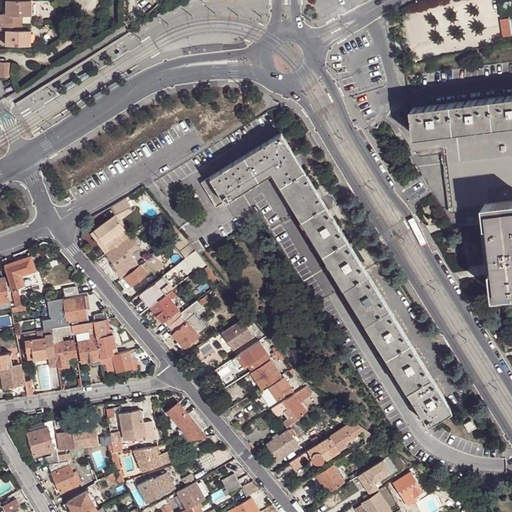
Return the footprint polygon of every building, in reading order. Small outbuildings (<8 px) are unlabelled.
[(0,20),(20,21),(21,14),(29,14),(29,0),(4,0),(4,5),(2,5),(2,13),(0,12),(0,20)] [(28,43),(28,29),(20,28),(20,21),(0,20),(0,27),(2,28),(1,36),(4,36),(3,43),(28,43)] [(20,28),(28,29),(28,21),(20,21),(20,28)] [(511,92),(413,105),(417,133),(421,132),(511,121),(511,92)] [(511,121),(421,132),(417,133),(418,149),(446,146),(447,150),(447,157),(453,205),(485,201),(511,197),(511,121)] [(280,132),(210,176),(224,200),(272,171),(297,213),(318,246),(343,286),(364,320),(385,354),(406,388),(428,423),(451,408),(342,231),(280,132)] [(262,212),(272,229),(282,222),(297,213),(272,171),(224,200),(234,214),(241,225),(262,212)] [(210,176),(202,181),(217,204),(224,200),(210,176)] [(110,206),(114,214),(128,207),(131,206),(126,197),(110,206)] [(511,197),(485,201),(488,222),(491,222),(495,264),(492,264),(493,273),(496,292),(511,290),(511,197)] [(132,206),(141,219),(150,212),(141,201),(132,206)] [(114,214),(117,219),(130,211),(128,207),(114,214)] [(318,246),(297,213),(282,222),(272,229),(318,302),(328,295),(343,286),(318,246)] [(94,229),(110,250),(130,235),(117,219),(114,214),(94,229)] [(180,233),(168,218),(164,221),(176,236),(180,233)] [(110,250),(94,229),(90,232),(106,253),(110,250)] [(176,236),(171,240),(180,252),(189,244),(180,233),(176,236)] [(139,241),(134,234),(122,243),(128,250),(136,244),(139,241)] [(119,270),(134,259),(130,254),(128,250),(122,243),(107,255),(115,265),(119,270)] [(138,247),(136,244),(128,250),(130,254),(138,247)] [(180,252),(185,258),(187,257),(195,250),(189,244),(180,252)] [(195,250),(187,257),(195,267),(192,271),(193,273),(206,263),(195,250)] [(153,255),(140,264),(141,266),(147,274),(154,269),(157,274),(164,269),(153,255)] [(33,269),(29,257),(27,258),(5,266),(11,289),(16,288),(23,285),(19,274),(23,272),(33,269)] [(139,265),(134,259),(119,270),(115,265),(112,268),(121,279),(122,279),(139,265)] [(183,259),(174,267),(178,272),(182,268),(186,265),(183,259)] [(186,265),(182,268),(187,274),(192,271),(186,265)] [(131,286),(147,274),(141,266),(125,278),(131,286)] [(212,282),(217,277),(208,266),(205,267),(202,270),(212,282)] [(23,285),(29,289),(23,272),(19,274),(23,285)] [(151,307),(170,292),(169,290),(173,287),(163,275),(140,293),(151,307)] [(0,301),(9,300),(6,280),(0,280),(0,301)] [(15,306),(20,305),(17,293),(16,288),(11,289),(15,306)] [(64,290),(65,298),(77,296),(76,288),(64,290)] [(170,292),(151,307),(163,322),(165,321),(166,323),(180,312),(170,299),(173,296),(170,292)] [(74,321),(87,318),(85,306),(87,306),(86,295),(78,297),(64,299),(67,322),(74,321)] [(201,299),(204,304),(209,299),(206,295),(201,299)] [(44,329),(51,328),(71,325),(75,324),(74,321),(67,322),(64,299),(64,298),(48,301),(51,319),(43,320),(44,329)] [(166,323),(174,333),(173,334),(179,340),(185,348),(202,333),(201,331),(208,325),(202,318),(200,319),(195,314),(204,306),(198,298),(180,312),(166,323)] [(240,318),(247,313),(240,304),(232,309),(240,318)] [(105,312),(94,314),(93,315),(93,317),(93,319),(94,321),(104,319),(106,319),(105,312)] [(94,329),(96,338),(99,357),(117,353),(113,334),(111,329),(106,330),(104,319),(94,321),(93,321),(94,329)] [(237,346),(254,335),(252,333),(244,322),(242,319),(226,330),(237,346)] [(244,322),(252,333),(255,332),(247,319),(244,322)] [(75,324),(71,325),(72,330),(73,335),(76,334),(77,341),(80,362),(90,360),(99,358),(99,357),(96,338),(94,329),(93,321),(75,324)] [(71,325),(51,328),(52,334),(59,333),(72,330),(71,325)] [(54,346),(52,334),(51,328),(44,329),(36,331),(37,332),(23,334),(28,359),(47,356),(56,355),(54,346)] [(61,342),(59,333),(52,334),(54,346),(74,342),(73,340),(61,342)] [(260,340),(232,359),(239,369),(249,362),(252,368),(270,356),(260,340)] [(74,342),(54,346),(56,355),(56,358),(65,356),(76,354),(74,342)] [(272,354),(273,357),(280,353),(276,347),(273,349),(274,352),(272,354)] [(117,353),(99,357),(100,363),(101,365),(105,363),(108,374),(117,372),(118,375),(139,369),(136,359),(131,361),(129,353),(133,352),(132,349),(128,350),(117,353)] [(0,367),(12,366),(9,352),(0,353),(0,367)] [(284,358),(280,353),(273,357),(275,359),(278,358),(281,361),(284,358)] [(56,355),(47,356),(48,367),(58,366),(56,358),(56,355)] [(65,356),(56,358),(58,366),(66,364),(65,356)] [(271,360),(255,371),(259,379),(257,381),(262,388),(281,376),(271,360)] [(12,366),(0,367),(3,387),(23,383),(20,364),(12,366)] [(277,401),(278,401),(285,396),(283,393),(291,387),(284,377),(268,387),(269,389),(277,401)] [(298,417),(306,410),(300,403),(312,393),(307,386),(284,401),(288,406),(286,408),(284,409),(285,411),(290,417),(283,422),(287,427),(290,425),(296,421),(299,419),(298,417)] [(294,391),(291,387),(283,393),(285,396),(286,397),(294,391)] [(277,401),(269,389),(264,392),(272,404),(277,401)] [(281,403),(272,408),(278,416),(285,411),(284,409),(286,408),(288,406),(284,401),(281,403)] [(178,402),(168,411),(174,419),(184,430),(191,439),(206,436),(178,402)] [(114,416),(113,409),(106,410),(110,433),(118,431),(112,417),(114,416)] [(141,410),(120,413),(124,438),(145,435),(146,441),(155,439),(152,421),(143,422),(141,410)] [(172,421),(174,419),(168,411),(165,413),(172,421)] [(477,427),(472,419),(465,424),(469,432),(477,427)] [(58,455),(52,420),(43,423),(45,428),(48,427),(54,449),(51,450),(52,455),(45,457),(46,464),(49,463),(59,461),(58,455)] [(353,420),(290,461),(295,469),(312,458),(314,461),(317,463),(321,462),(324,460),(325,457),(327,459),(347,445),(345,442),(362,431),(365,429),(353,420)] [(291,426),(296,433),(299,437),(305,433),(296,421),(290,425),(291,426)] [(43,423),(28,427),(29,432),(45,428),(43,423)] [(97,426),(57,433),(60,450),(100,444),(97,426)] [(288,428),(293,436),(296,433),(291,426),(288,428)] [(27,433),(34,455),(51,450),(54,449),(48,427),(45,428),(29,432),(27,433)] [(267,443),(277,458),(298,444),(293,436),(288,428),(278,435),(277,433),(272,437),(273,438),(267,443)] [(365,429),(362,431),(372,438),(375,436),(365,429)] [(184,430),(181,432),(187,439),(191,439),(184,430)] [(118,431),(110,433),(111,437),(112,443),(113,452),(121,451),(122,450),(119,431),(118,431)] [(159,453),(158,453),(154,445),(134,449),(142,471),(169,461),(166,451),(159,453)] [(355,449),(344,455),(348,461),(358,454),(355,449)] [(122,456),(121,451),(113,452),(110,452),(115,472),(117,482),(123,480),(117,457),(122,456)] [(384,483),(400,472),(399,471),(390,456),(389,455),(373,465),(376,471),(377,472),(384,483)] [(70,464),(68,460),(59,461),(49,463),(52,472),(70,464)] [(343,481),(332,463),(317,473),(318,475),(327,490),(328,491),(343,481)] [(74,473),(70,464),(52,472),(60,492),(78,485),(74,473)] [(74,473),(78,485),(82,483),(77,471),(74,473)] [(393,482),(403,498),(412,492),(414,495),(423,490),(410,471),(393,482)] [(115,483),(117,482),(115,472),(105,478),(105,480),(115,483)] [(153,476),(137,484),(146,502),(173,488),(165,472),(154,477),(153,476)] [(186,485),(196,480),(192,472),(182,477),(186,485)] [(234,472),(221,479),(225,486),(238,479),(234,472)] [(377,472),(374,474),(372,475),(379,486),(384,483),(377,472)] [(241,485),(238,479),(225,486),(228,492),(241,485)] [(186,485),(177,490),(186,507),(196,502),(205,496),(196,480),(186,485)] [(253,480),(241,486),(247,496),(260,488),(253,480)] [(436,481),(430,485),(436,492),(444,486),(436,481)] [(89,511),(97,508),(86,490),(67,502),(68,505),(72,511),(89,511)] [(391,511),(378,492),(362,502),(363,504),(368,511),(391,511)] [(406,502),(415,497),(414,495),(412,492),(403,498),(406,502)] [(161,511),(174,511),(164,497),(154,503),(161,511)] [(251,497),(234,506),(236,511),(258,511),(259,511),(251,497)] [(16,499),(3,507),(5,511),(10,511),(20,506),(16,499)] [(201,511),(201,510),(196,502),(186,507),(177,511),(201,511)]
